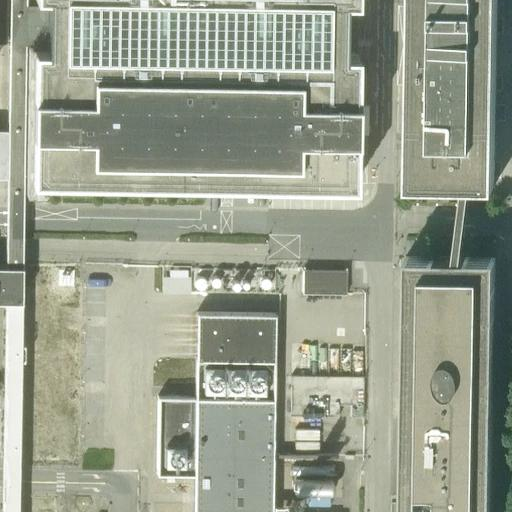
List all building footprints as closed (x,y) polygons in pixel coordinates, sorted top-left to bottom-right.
[(22,219),(25,0),(199,0),(238,1),(330,2),(344,2),(356,3),(356,0),(0,0),(0,175),(6,175),(6,218),(5,244),(5,265),(0,265),(0,300),(4,301),(0,511),(17,511),(21,281),(22,266),(22,244),(22,219)] [(330,56),(237,55),(219,54),(62,52),(63,0),(48,0),(47,52),(35,52),(31,178),(354,184),(357,57),(343,57),(344,2),(330,2),(330,56)] [(511,0),(409,0),(407,185),(463,186),(471,186),(494,186),(496,0),(511,0)] [(454,258),(405,257),(401,494),(401,511),(490,511),(491,495),(495,258),(462,258),(465,225),(471,186),(463,186),(458,225),(454,258)] [(191,269),(165,268),(165,290),(191,291),(191,269)] [(346,271),(346,270),(302,269),(302,270),(302,293),(346,294),(346,271)] [(192,511),(271,511),(275,314),(196,313),(192,511)] [(88,337),(111,334),(110,322),(87,325),(88,337)] [(126,344),(88,343),(88,352),(100,353),(100,379),(126,379),(126,344)] [(338,401),(363,401),(363,350),(339,350),(339,368),(330,368),(330,398),(338,398),(338,401)] [(333,466),(294,467),(295,488),(334,487),(333,466)]
